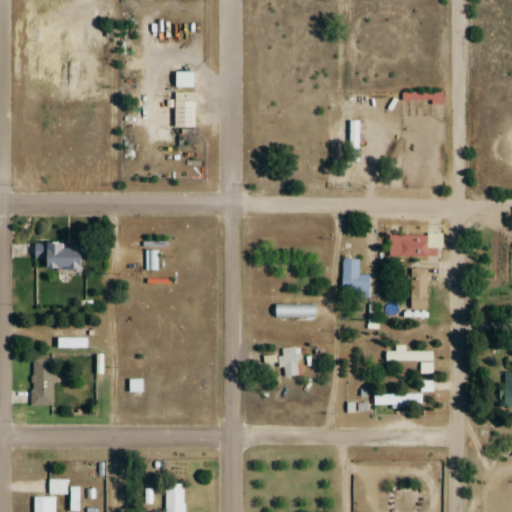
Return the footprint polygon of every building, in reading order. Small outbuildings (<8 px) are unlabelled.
[(174,88),(191,88),(191,72),(174,72),(174,88)] [(194,92),(173,92),(173,128),(194,128),(194,92)] [(388,234),(388,256),(440,256),(440,234),(388,234)] [(41,269),(79,270),(80,245),(33,243),(33,258),(42,258),(41,269)] [(156,269),(156,252),(146,252),(146,269),(156,269)] [(341,292),(367,292),(367,275),(358,275),(358,259),(342,259),(341,292)] [(409,269),(409,308),(426,308),(426,269),(409,269)] [(316,304),(273,304),(273,318),(316,318),(316,304)] [(377,304),(367,304),(367,329),(377,329),(377,304)] [(297,378),(301,349),(281,347),(278,363),(283,364),(281,376),(297,378)] [(405,347),(394,347),(394,351),(383,351),(383,361),(432,361),(432,352),(405,352),(405,347)] [(31,406),(53,406),(53,359),(31,359),(31,406)] [(511,372),(502,372),(502,406),(511,406),(511,372)] [(404,395),(372,395),(372,405),(421,405),(421,396),(404,396),(404,395)] [(68,510),(76,510),(76,499),(76,488),(67,488),(67,480),(48,479),(48,493),(68,494),(68,510)] [(183,511),(184,484),(165,484),(164,511),(183,511)] [(31,497),(31,511),(54,511),(55,497),(31,497)]
